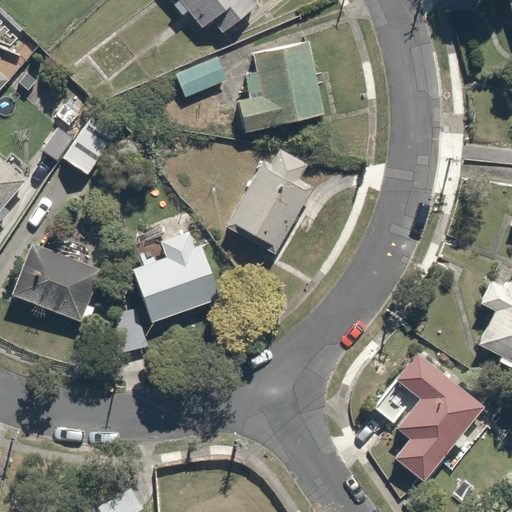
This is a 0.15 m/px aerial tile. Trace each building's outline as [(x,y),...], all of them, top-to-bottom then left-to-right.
[(183,8),(200,27),(212,17),(225,32),(251,9),(243,0),(163,0),(176,14),(183,8)] [(0,48),(16,30),(0,17),(0,48)] [(306,38),(250,53),(252,62),(240,65),(245,85),(234,88),(244,125),(324,104),(306,38)] [(226,83),(214,57),(175,74),(186,101),(226,83)] [(51,120),(78,138),(92,118),(95,113),(68,95),(51,120)] [(126,134),(95,113),(92,118),(78,138),(61,163),(92,184),(126,134)] [(271,171),(261,165),(226,227),(278,256),(325,172),(283,149),(271,171)] [(0,217),(25,188),(0,167),(0,217)] [(169,259),(135,271),(153,323),(228,297),(204,227),(163,241),(169,259)] [(104,273),(33,248),(14,300),(86,325),(104,273)] [(511,371),(511,278),(494,268),(475,301),(495,313),(474,350),(511,371)] [(426,491),(492,408),(420,351),(375,407),(404,431),(384,457),(426,491)] [(100,506),(103,511),(136,511),(141,510),(130,489),(100,506)]
